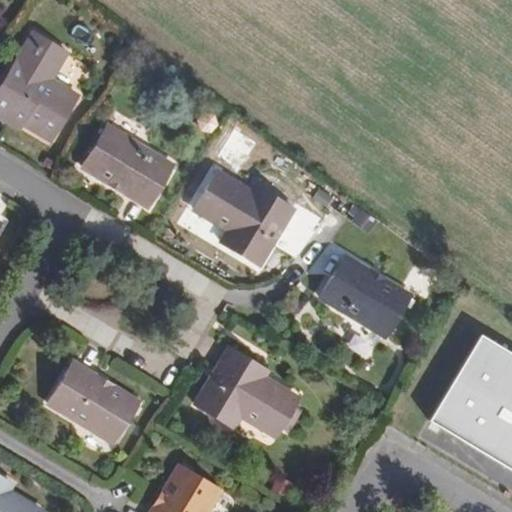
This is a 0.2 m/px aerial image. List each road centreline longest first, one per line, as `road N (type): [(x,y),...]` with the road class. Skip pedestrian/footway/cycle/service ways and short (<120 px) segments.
road 1 (residential): [(0,340),(59,230),(52,205),(0,165)]
road 2 (residential): [(492,511),(419,468),(395,471),(358,511)]
